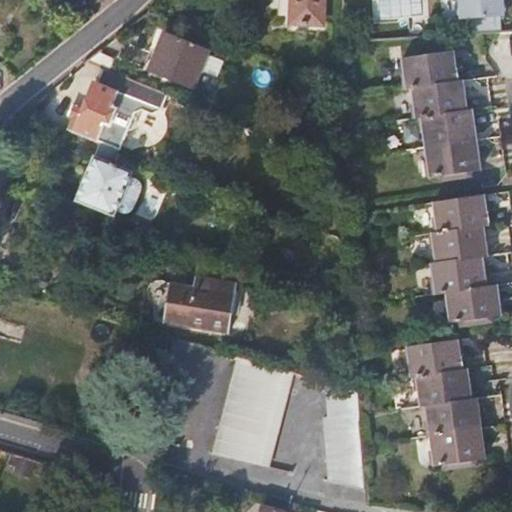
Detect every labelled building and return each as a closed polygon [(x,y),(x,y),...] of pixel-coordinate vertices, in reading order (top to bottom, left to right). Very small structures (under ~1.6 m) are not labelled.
[(319,0),(289,0),(289,6),(273,5),(271,20),(288,22),(318,24),(319,0)] [(504,0),(455,0),(457,22),(506,19),(504,0)] [(209,50),(165,32),(150,72),(193,89),(209,50)] [(0,64),(0,66),(12,82),(43,57),(31,41),(0,64)] [(115,58),(100,51),(87,62),(103,68),(110,71),(115,58)] [(401,62),(406,90),(409,90),(455,83),(450,53),(401,62)] [(161,92),(110,71),(103,68),(99,80),(95,81),(84,108),(78,106),(68,129),(93,141),(99,141),(100,141),(120,149),(125,133),(133,129),(137,120),(134,115),(137,107),(145,111),(156,105),(161,92)] [(455,83),(409,90),(412,119),(418,118),(463,112),(458,83),(455,83)] [(418,118),(423,149),(472,142),(468,111),(463,112),(418,118)] [(115,164),(120,149),(100,141),(79,202),(117,215),(131,170),(115,164)] [(472,142),(423,149),(427,179),(476,172),(472,142)] [(0,164),(0,186),(6,188),(12,169),(0,164)] [(481,230),(484,229),(479,197),(429,203),(435,237),(481,230)] [(328,228),(341,227),(338,202),(325,203),(328,228)] [(485,259),(481,230),(435,237),(432,237),(436,266),(479,260),(485,259)] [(429,267),(433,296),(444,294),(484,287),(479,260),(436,266),(429,267)] [(213,295),(173,286),(164,321),(205,331),(213,295)] [(498,316),(494,286),(484,287),(444,294),(449,324),(498,316)] [(176,340),(152,410),(179,417),(203,347),(176,340)] [(416,379),(462,372),(458,342),(406,350),(411,380),(416,379)] [(213,455),(270,468),(292,373),(236,357),(213,455)] [(422,408),(424,408),(473,400),(467,371),(462,372),(416,379),(422,408)] [(330,481),(365,489),(361,450),(358,423),(360,419),(360,418),(357,391),(323,382),(326,418),(323,418),(330,481)] [(429,438),(479,429),(474,400),(473,400),(424,408),(429,438)] [(485,460),(479,429),(429,438),(434,468),(485,460)]
